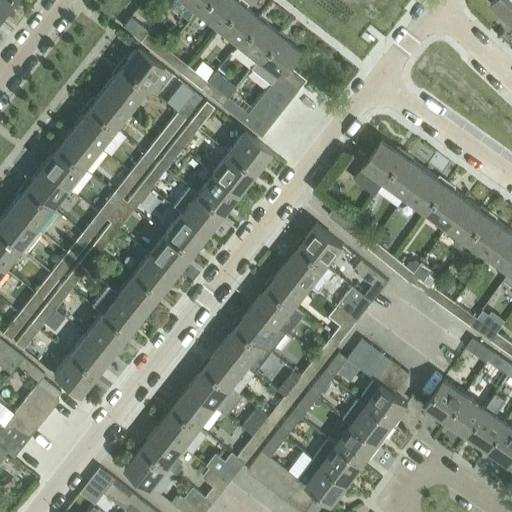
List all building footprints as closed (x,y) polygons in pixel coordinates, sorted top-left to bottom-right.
[(0,0),(0,16),(13,0),(0,0)] [(184,0),(197,10),(204,0),(184,0)] [(217,26),(237,0),(204,0),(197,10),(217,26)] [(237,41),(258,15),(239,0),(237,0),(217,26),(237,41)] [(510,20),(511,16),(511,0),(491,0),(490,1),(510,20)] [(130,15),(122,24),(132,32),(140,22),(130,15)] [(257,57),(278,30),(258,15),(237,41),(257,57)] [(140,39),(160,55),(167,47),(146,31),(140,39)] [(297,46),(278,31),(257,57),(251,64),(272,80),(272,81),(277,73),(279,72),(286,62),(298,47),(298,46),(297,46)] [(136,44),(120,64),(147,85),(154,91),(171,70),(136,43),(136,44)] [(187,63),(167,47),(160,55),(181,71),(187,63)] [(286,62),(279,72),(298,87),(305,77),(286,62)] [(187,63),(181,71),(201,87),(208,79),(207,79),(187,63)] [(131,105),(147,85),(120,64),(104,84),(131,105)] [(207,79),(208,79),(201,87),(221,103),(227,94),(228,95),(236,84),(235,85),(215,69),(216,68),(207,79)] [(279,72),(277,73),(272,81),(272,80),(271,81),(290,96),(298,87),(279,72)] [(271,81),(270,83),(264,90),(283,105),(290,96),(271,81)] [(131,105),(104,84),(88,104),(115,125),(131,105)] [(193,88),(177,109),(185,115),(201,95),(193,88)] [(264,90),(262,92),(256,100),(276,115),(283,105),(264,90)] [(228,95),(227,94),(221,103),(242,119),(248,111),(228,95)] [(206,98),(190,119),(197,125),(214,105),(206,98)] [(256,100),(255,102),(249,109),(268,124),(276,115),(256,100)] [(115,125),(88,104),(73,124),(99,145),(115,125)] [(169,135),(185,115),(177,109),(161,129),(169,135)] [(249,109),(248,111),(242,119),(261,134),(268,124),(249,109)] [(182,145),(197,125),(190,119),(174,139),(182,145)] [(99,145),(73,124),(57,144),(83,165),(99,145)] [(255,170),(271,150),(244,128),(228,149),(255,170)] [(153,155),(169,135),(161,129),(145,149),(153,155)] [(384,180),(404,152),(383,137),(363,164),(384,180)] [(166,165),(182,145),(174,139),(158,159),(166,165)] [(83,165),(57,144),(41,164),(68,185),(83,165)] [(137,175),(153,155),(145,149),(130,169),(137,175)] [(239,190),(255,170),(228,149),(212,169),(239,190)] [(405,195),(425,167),(404,152),(384,180),(405,195)] [(150,185),(166,165),(158,159),(142,179),(150,185)] [(68,185),(41,164),(25,184),(52,206),(68,185)] [(426,210),(446,182),(425,167),(405,195),(426,210)] [(122,196),(137,175),(130,169),(114,189),(122,196)] [(223,210),(239,190),(212,169),(196,189),(223,210)] [(134,206),(150,185),(142,179),(126,199),(134,206)] [(447,224),(466,197),(446,182),(426,210),(446,224),(447,224)] [(52,206),(25,184),(9,204),(36,226),(52,206)] [(207,230),(223,210),(196,189),(196,190),(188,184),(172,204),(180,211),(180,210),(207,231),(208,230),(207,230)] [(126,199),(121,196),(114,189),(98,209),(106,216),(113,205),(118,209),(126,199)] [(467,239),(487,212),(467,197),(466,197),(447,224),(459,233),(453,241),(462,247),(467,239)] [(134,206),(126,199),(118,209),(113,205),(106,216),(110,219),(118,226),(134,206)] [(36,226),(9,204),(0,215),(0,230),(20,246),(36,226)] [(328,213),(348,230),(354,222),(356,220),(336,204),(328,213)] [(90,236),(106,216),(98,209),(82,230),(90,236)] [(191,251),(207,231),(180,210),(180,211),(164,229),(191,251)] [(488,254),(508,227),(487,212),(467,239),(488,254)] [(102,246),(118,226),(110,219),(94,240),(102,246)] [(343,243),(316,222),(300,242),(326,263),(343,243)] [(374,238),(354,222),(348,230),(368,246),(374,238)] [(511,264),(511,229),(508,227),(488,254),(509,269),(511,264)] [(175,271),(191,251),(164,229),(148,250),(175,271)] [(20,246),(0,230),(0,262),(4,266),(20,246)] [(74,256),(90,236),(82,230),(66,250),(74,256)] [(394,254),(374,238),(368,246),(388,262),(394,254)] [(87,266),(102,246),(94,240),(79,260),(87,266)] [(326,263),(300,242),(284,262),(310,284),(318,290),(334,269),(326,263)] [(58,276),(74,256),(66,250),(50,270),(58,276)] [(160,291),(175,271),(148,250),(133,270),(160,291)] [(414,270),(394,254),(388,262),(408,278),(414,270)] [(71,286),(87,266),(79,260),(63,280),(71,286)] [(421,261),(414,270),(408,278),(429,293),(434,285),(441,276),(421,261)] [(310,284),(284,262),(268,282),(295,303),(310,284)] [(372,282),(364,293),(372,299),(388,279),(368,263),(361,273),(372,282)] [(511,264),(509,269),(503,277),(511,283),(511,264)] [(42,296),(58,276),(50,270),(34,290),(42,296)] [(144,311),(160,291),(133,270),(117,290),(144,311)] [(55,306),(71,286),(63,280),(47,300),(55,306)] [(295,303),(268,282),(252,302),(279,324),(295,303)] [(455,300),(434,285),(429,293),(449,308),(455,300)] [(26,316),(42,296),(34,290),(19,310),(26,316)] [(128,331),(144,311),(117,290),(101,310),(128,331)] [(356,319),(372,299),(364,293),(355,304),(343,294),(336,304),(356,319)] [(39,326),(55,306),(47,300),(31,320),(39,326)] [(476,315),(455,300),(449,308),(470,323),(476,315)] [(279,324),(252,302),(236,322),(263,344),(279,324)] [(340,339),(356,319),(336,304),(328,313),(340,323),(332,333),(340,339)] [(10,337),(26,316),(19,310),(2,330),(10,337)] [(112,351),(128,331),(101,310),(85,330),(112,351)] [(497,330),(476,315),(470,323),(491,338),(497,330)] [(23,347),(39,326),(31,320),(15,340),(23,347)] [(263,344),(236,322),(220,342),(247,364),(255,370),(271,349),(263,344)] [(96,371),(112,351),(85,330),(69,350),(96,371)] [(511,352),(511,340),(497,330),(491,338),(511,353),(511,352)] [(324,360),(340,339),(332,333),(316,353),(324,360)] [(486,359),(487,358),(493,349),(472,335),(465,345),(486,359)] [(357,363),(372,343),(362,336),(347,356),(357,363)] [(3,338),(0,342),(0,363),(10,372),(17,363),(16,363),(23,354),(3,338)] [(231,384),(247,364),(220,342),(204,363),(205,363),(231,384)] [(366,370),(381,350),(372,343),(357,363),(366,370)] [(511,366),(511,362),(493,349),(487,358),(508,373),(511,366)] [(80,392),(96,371),(69,350),(53,371),(80,392)] [(332,375),(347,356),(339,350),(324,369),(332,375)] [(375,377),(390,357),(381,350),(366,370),(374,376),(375,377)] [(308,380),(324,360),(316,353),(300,373),(308,380)] [(23,354),(16,363),(17,363),(38,380),(42,374),(44,371),(23,354)] [(384,384),(399,364),(390,357),(375,377),(384,384)] [(231,384),(205,363),(189,383),(189,382),(189,383),(215,404),(216,403),(223,410),(239,390),(231,384)] [(409,371),(399,364),(384,384),(394,391),(409,371)] [(317,394),(332,375),(324,369),(309,389),(317,394)] [(292,400),(308,380),(300,373),(285,394),(292,400)] [(42,374),(38,380),(37,381),(55,396),(61,389),(42,374)] [(394,391),(384,384),(375,377),(374,376),(359,396),(392,421),(398,412),(400,414),(408,404),(406,402),(407,401),(394,391)] [(445,417),(446,417),(464,391),(444,376),(425,403),(435,410),(433,412),(443,419),(445,417)] [(58,398),(55,396),(37,381),(29,391),(51,407),(58,398)] [(216,404),(215,404),(189,383),(173,403),(200,424),(216,404)] [(302,413),(317,394),(309,389),(294,407),(302,413)] [(495,390),(485,405),(466,432),(476,438),(474,440),(484,447),(486,445),(487,446),(505,419),(495,412),(505,397),(495,390)] [(51,407),(29,391),(22,400),(43,417),(51,407)] [(485,405),(464,391),(446,417),(455,424),(454,426),(464,433),(465,431),(466,432),(485,405)] [(277,420),(292,400),(285,394),(269,414),(277,420)] [(392,421),(359,396),(358,395),(343,415),(351,421),(377,440),(383,432),(385,434),(393,424),(391,422),(392,421)] [(36,426),(43,417),(22,400),(14,410),(36,426)] [(184,444),(200,424),(173,403),(157,423),(184,444)] [(286,433),(302,413),(294,407),(279,427),(286,433)] [(36,426),(14,410),(9,415),(7,419),(28,436),(36,426)] [(261,440),(277,420),(269,414),(253,434),(261,440)] [(0,429),(21,445),(28,436),(7,419),(0,427),(0,429)] [(511,453),(511,423),(505,419),(487,446),(496,452),(494,454),(505,461),(506,459),(508,460),(511,453)] [(377,440),(351,421),(336,440),(362,460),(368,452),(371,454),(378,444),(376,442),(377,440)] [(184,444),(157,423),(156,423),(157,424),(141,443),(168,464),(176,470),(182,463),(174,456),(184,444)] [(271,453),(286,433),(279,427),(264,447),(271,453)] [(21,445),(0,429),(0,444),(5,448),(13,455),(21,445)] [(245,460),(261,440),(253,434),(237,454),(245,460)] [(362,460),(336,440),(328,434),(313,454),(347,481),(354,472),(356,474),(363,464),(361,462),(362,460)] [(168,464),(141,443),(125,464),(152,485),(168,464)] [(256,475),(272,454),(271,453),(264,447),(247,468),(256,475)] [(229,480),(245,460),(237,454),(229,464),(217,455),(209,465),(229,480)] [(266,482),(282,461),(272,454),(256,475),(266,482)] [(347,481),(313,454),(299,474),(300,475),(306,479),(305,480),(309,483),(318,490),(327,497),(332,501),(339,492),(341,493),(348,484),(346,482),(347,481)] [(275,489),(291,468),(282,461),(266,482),(275,489)] [(213,500),(229,480),(209,465),(202,474),(214,484),(205,494),(213,500)] [(300,475),(299,474),(291,468),(275,489),(284,496),(300,475)] [(294,503),(309,483),(305,480),(306,479),(300,475),(284,496),(294,503)] [(128,503),(130,501),(136,493),(115,476),(107,486),(128,503)] [(303,510),(318,490),(309,483),(294,503),(303,510)] [(305,511),(316,511),(327,497),(318,490),(303,510),(305,511)] [(154,511),(157,509),(136,493),(130,501),(143,511),(154,511)] [(186,511),(204,511),(213,500),(205,494),(197,505),(185,496),(178,505),(186,511)]
